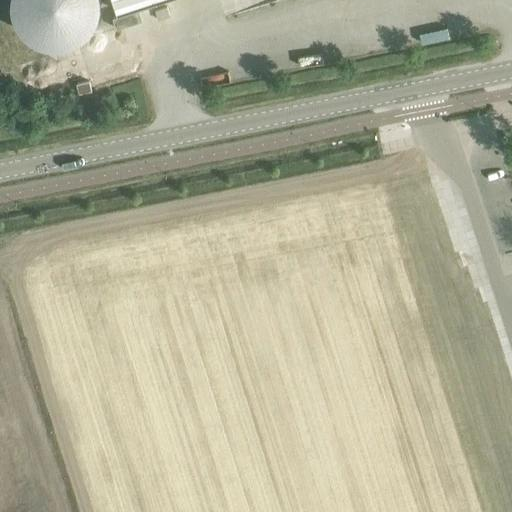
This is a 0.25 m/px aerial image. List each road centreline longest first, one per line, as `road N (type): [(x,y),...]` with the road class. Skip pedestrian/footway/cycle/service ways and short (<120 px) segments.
road 1 (tertiary): [(0,172),(511,71)]
road 2 (unknown): [(425,111),(511,298)]
